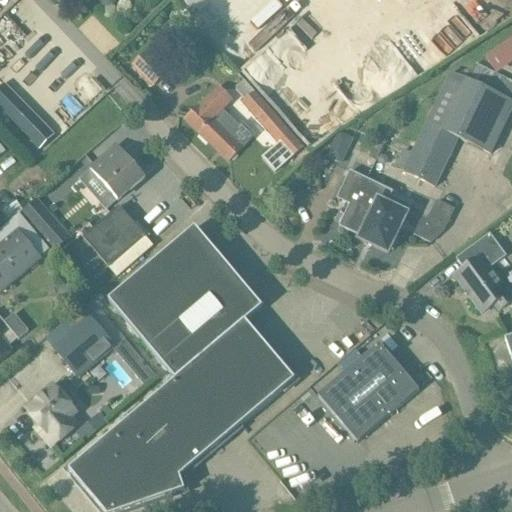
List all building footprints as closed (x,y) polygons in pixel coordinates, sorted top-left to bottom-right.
[(494,75),(511,64),(511,39),(483,57),(494,75)] [(167,75),(147,52),(131,67),(152,89),(167,75)] [(404,151),(396,168),(404,172),(404,173),(436,188),(437,189),(459,139),(491,154),(511,108),(511,101),(510,101),(458,77),(450,73),(427,124),(413,155),(404,151)] [(237,88),(237,93),(245,102),(242,105),(256,120),(263,128),(278,146),(262,160),(271,170),(274,173),(275,174),(288,162),(303,148),(254,94),(244,82),(237,88)] [(219,89),(186,122),(227,164),(254,137),(243,126),(239,130),(221,113),(232,102),(219,89)] [(54,137),(42,124),(27,138),(40,152),(54,137)] [(0,144),(0,203),(6,209),(35,181),(0,144)] [(122,159),(114,151),(90,172),(117,203),(144,179),(125,157),(122,159)] [(392,194),(350,173),(337,200),(349,206),(339,228),(361,239),(359,242),(387,255),(389,251),(393,252),(398,241),(395,239),(406,216),(410,207),(390,198),(392,194)] [(431,201),(418,239),(437,246),(451,208),(431,201)] [(83,240),(71,252),(95,279),(108,268),(110,270),(146,239),(119,209),(110,217),(83,240)] [(108,303),(175,383),(246,324),(263,310),(195,230),(108,303)] [(0,296),(42,261),(18,234),(0,248),(0,296)] [(506,258),(489,235),(457,262),(464,272),(455,279),(482,315),(494,306),(499,312),(511,303),(511,299),(490,270),(506,258)] [(118,334),(92,302),(59,329),(45,340),(79,380),(116,349),(114,348),(124,340),(118,334)] [(0,355),(17,341),(0,319),(0,363),(2,362),(0,359),(0,355)] [(295,383),(246,324),(175,383),(68,473),(101,511),(130,511),(185,493),(180,480),(295,383)] [(419,392),(380,345),(319,398),(358,444),(419,392)] [(135,380),(147,375),(141,363),(130,367),(135,380)] [(319,395),(341,377),(334,369),(312,387),(319,395)] [(76,415),(56,391),(47,399),(44,396),(26,412),(46,435),(42,438),(52,450),(75,430),(68,422),(76,415)] [(107,424),(99,414),(77,434),(76,434),(84,444),(107,424)]
